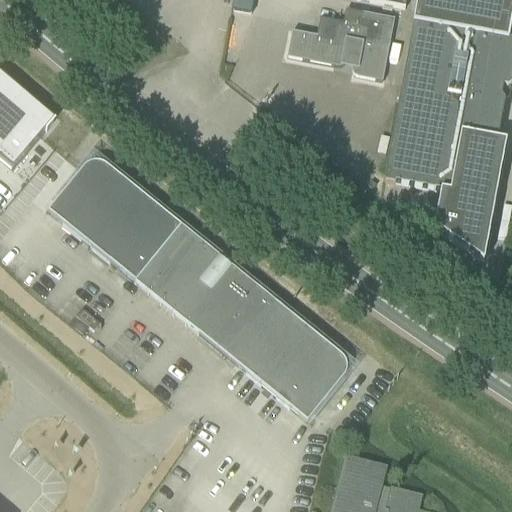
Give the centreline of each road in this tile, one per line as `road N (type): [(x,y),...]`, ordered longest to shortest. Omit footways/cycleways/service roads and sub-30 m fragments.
road 1 (tertiary): [(511,389),(190,153),(3,0)]
road 2 (unclassified): [(99,511),(140,463),(0,341)]
